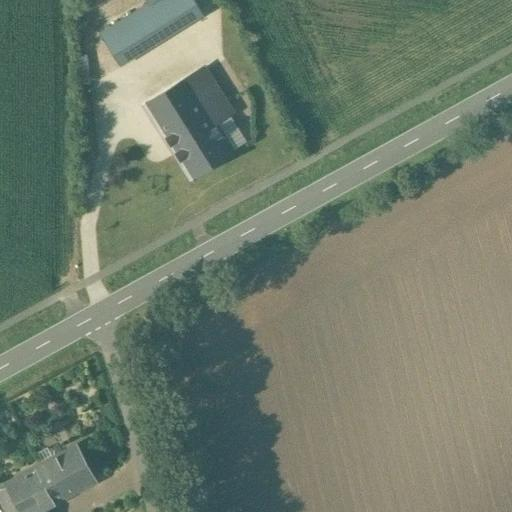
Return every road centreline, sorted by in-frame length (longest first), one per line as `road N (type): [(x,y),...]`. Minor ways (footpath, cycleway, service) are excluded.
road 1 (tertiary): [(511,97),(107,321)]
road 2 (unclassified): [(107,321),(154,511)]
road 3 (tertiary): [(107,321),(0,380)]
